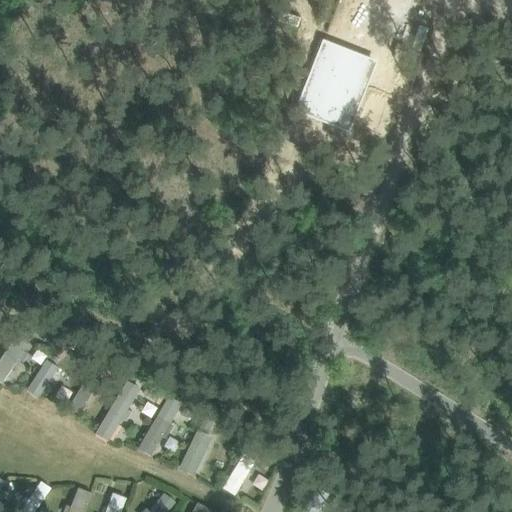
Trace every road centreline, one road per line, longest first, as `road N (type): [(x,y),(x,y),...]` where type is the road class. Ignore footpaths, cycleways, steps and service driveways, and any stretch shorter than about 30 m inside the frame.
road 1 (track): [(448,0),(361,266),(265,511)]
road 2 (track): [(338,330),(511,441)]
